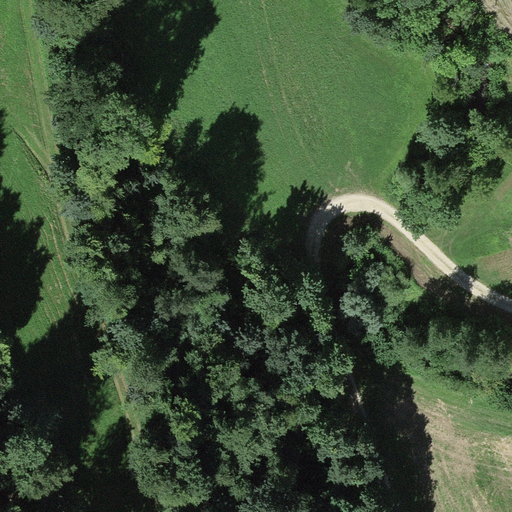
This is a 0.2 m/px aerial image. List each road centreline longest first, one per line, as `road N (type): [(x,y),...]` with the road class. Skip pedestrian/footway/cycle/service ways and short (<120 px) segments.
road 1 (track): [(386,511),(307,269),(308,232),(321,210),(344,199),(371,207),(488,300),(511,307)]
road 2 (track): [(148,511),(128,411),(30,135)]
road 3 (track): [(314,222),(290,200),(239,0)]
